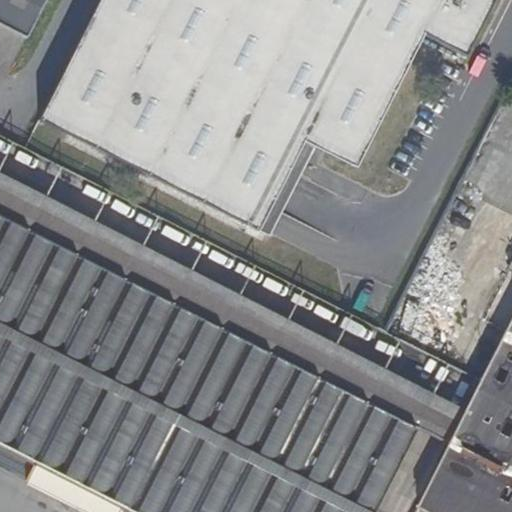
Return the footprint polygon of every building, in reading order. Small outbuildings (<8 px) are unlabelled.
[(0,0),(0,24),(25,38),(43,0),(0,0)] [(100,0),(40,122),(50,127),(87,146),(161,0),(100,0)] [(161,0),(87,146),(259,233),(303,145),(315,151),(356,171),(424,37),(466,58),(495,0),(161,0)] [(405,131),(403,130),(401,129),(400,130),(397,129),(393,129),(391,130),(386,131),(383,134),(380,136),(378,139),(376,142),(376,144),(375,146),(374,151),(375,156),(377,162),(381,166),(382,168),(386,171),(389,172),(392,172),(397,173),(401,173),(405,171),(407,170),(412,167),(415,162),(418,157),(418,152),(418,150),(418,146),(416,142),(415,139),(412,135),(408,132),(405,131)] [(303,145),(259,233),(269,239),(315,151),(303,145)] [(431,396),(0,175),(0,218),(414,430),(431,396)] [(0,445),(130,511),(372,511),(414,430),(0,218),(0,445)] [(511,395),(511,252),(503,270),(511,274),(511,311),(478,379),(511,395)] [(511,511),(511,395),(478,379),(413,506),(424,511),(511,511)]
